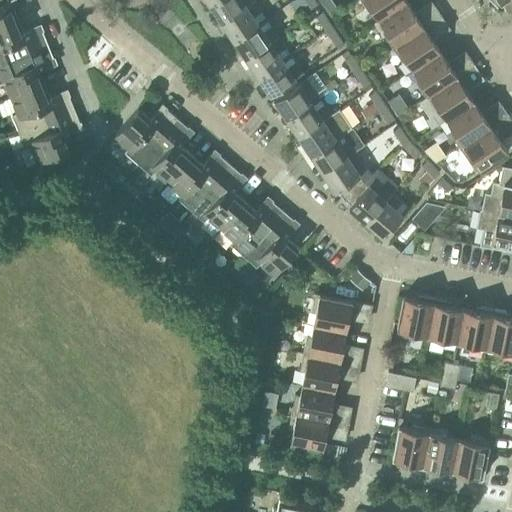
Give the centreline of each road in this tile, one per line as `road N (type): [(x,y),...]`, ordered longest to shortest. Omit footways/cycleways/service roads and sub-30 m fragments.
road 1 (residential): [(393,269),(75,0)]
road 2 (residential): [(346,511),(393,269)]
road 3 (residential): [(47,0),(101,142)]
road 4 (residential): [(511,288),(393,269)]
